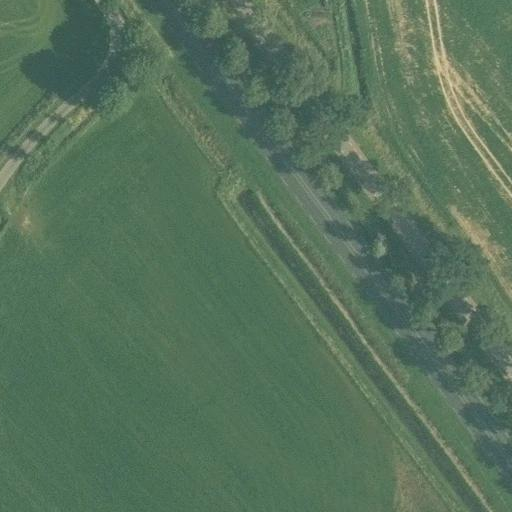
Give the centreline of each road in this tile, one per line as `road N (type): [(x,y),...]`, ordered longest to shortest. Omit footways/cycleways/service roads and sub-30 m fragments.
road 1 (primary): [(511,461),(162,0)]
road 2 (unclassified): [(511,370),(235,0)]
road 3 (unclassified): [(0,177),(113,63),(119,35),(101,0)]
